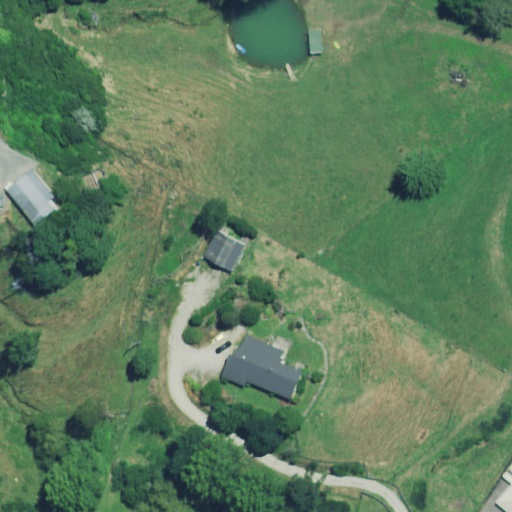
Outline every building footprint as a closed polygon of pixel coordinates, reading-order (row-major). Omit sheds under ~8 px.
[(20,153),(15,162),(27,169),(32,160),(20,153)] [(58,198),(36,170),(10,191),(41,229),(62,212),(54,202),(58,198)] [(231,230),(221,225),(204,257),(235,273),(249,247),(228,236),(231,230)] [(192,303),(186,289),(177,293),(184,307),(192,303)] [(288,352),(248,336),(242,351),(237,349),(226,377),(248,387),(250,381),(296,400),(308,372),(284,362),(288,352)] [(511,511),(511,472),(507,477),(511,481),(511,489),(500,503),(510,511),(511,511)]
